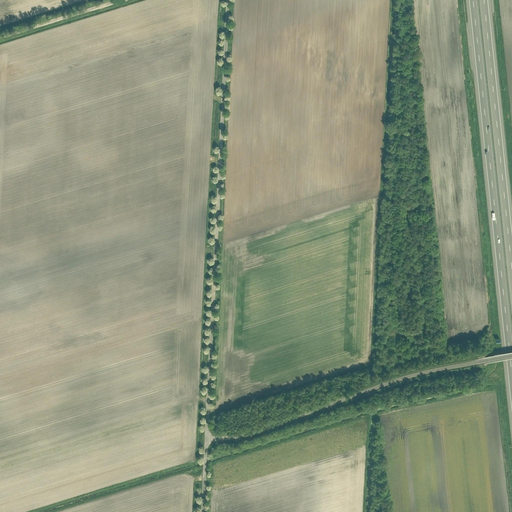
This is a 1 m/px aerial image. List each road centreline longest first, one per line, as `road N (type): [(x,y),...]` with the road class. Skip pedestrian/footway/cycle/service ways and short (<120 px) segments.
road 1 (unclassified): [(227,0),(206,437)]
road 2 (motorway): [(472,0),(511,380)]
road 3 (unclassified): [(206,437),(249,434),(397,377),(511,352)]
road 4 (motorway): [(511,279),(483,0)]
road 5 (unclassified): [(0,37),(124,0)]
